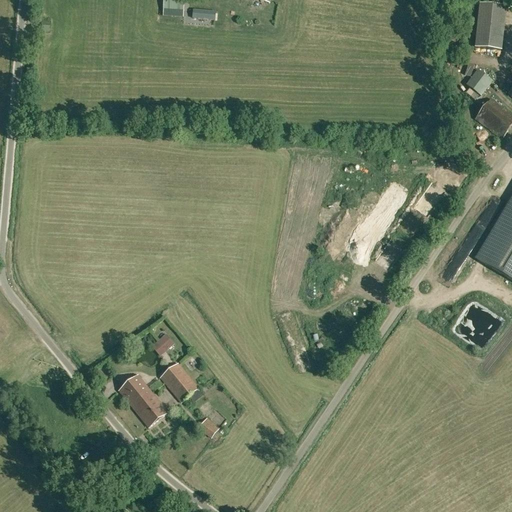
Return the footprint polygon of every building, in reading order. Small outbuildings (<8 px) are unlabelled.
[(183,16),(184,0),(164,0),(164,9),(176,10),(175,15),(183,16)] [(480,47),(500,46),(500,3),(480,3),(480,47)] [(215,20),(216,12),(194,10),(193,18),(215,20)] [(49,23),(41,22),(40,30),(49,31),(49,23)] [(474,66),(469,64),(465,76),(470,78),(474,66)] [(466,87),(481,97),(493,82),(478,71),(466,87)] [(511,116),(491,100),(476,120),(502,140),(511,126),(511,116)] [(453,154),(455,159),(468,156),(466,150),(453,154)] [(511,202),(477,261),(511,281),(511,202)] [(490,317),(469,308),(462,327),(484,336),(488,327),(486,326),(490,317)] [(166,335),(152,347),(160,357),(175,345),(166,335)] [(160,379),(181,405),(200,389),(179,364),(160,379)] [(119,392),(149,430),(169,414),(138,375),(119,392)] [(221,409),(217,415),(224,420),(228,414),(221,409)] [(207,419),(198,431),(211,440),(220,429),(207,419)] [(107,470),(116,480),(123,473),(115,463),(107,470)] [(70,488),(75,498),(76,500),(87,495),(111,484),(105,471),(70,488)]
